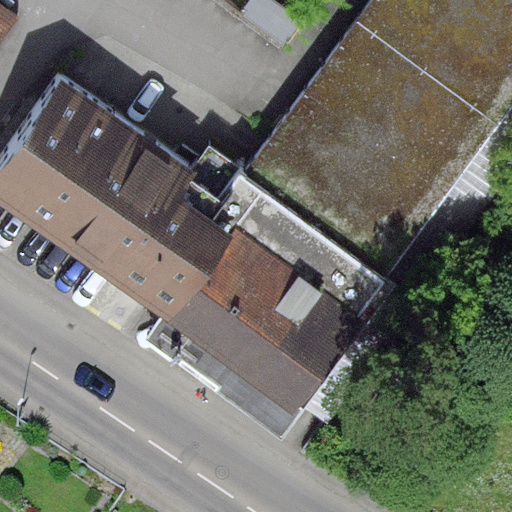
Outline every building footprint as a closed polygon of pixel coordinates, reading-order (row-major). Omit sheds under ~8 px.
[(0,0),(0,39),(23,12),(8,0),(0,0)] [(511,0),(359,0),(243,161),(394,268),(511,104),(511,0)] [(0,148),(0,186),(62,231),(143,120),(62,62),(0,148)] [(143,120),(62,231),(164,304),(235,206),(219,194),(184,169),(193,156),(143,120)] [(235,206),(164,304),(143,334),(277,431),(394,268),(243,161),(219,194),(235,206)]
